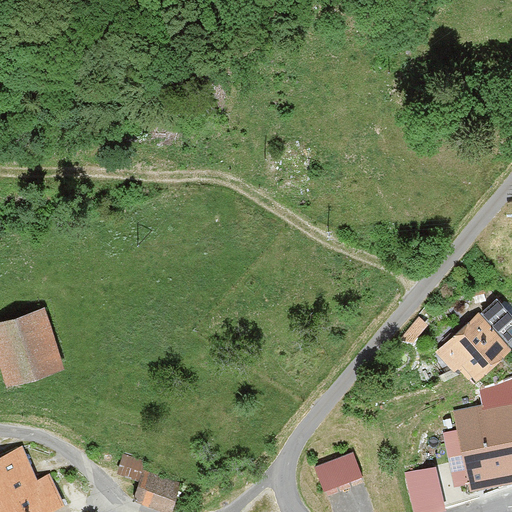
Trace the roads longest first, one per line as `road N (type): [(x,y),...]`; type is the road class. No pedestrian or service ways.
road 1 (track): [(425,290),(249,192),(208,178),(0,173)]
road 2 (residential): [(469,239),(304,433),(289,469)]
road 3 (residential): [(145,511),(68,446),(0,429)]
